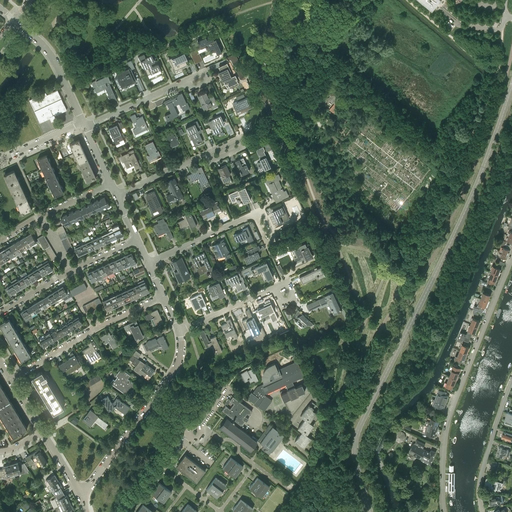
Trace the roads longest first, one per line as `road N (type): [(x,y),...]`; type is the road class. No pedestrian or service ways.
road 1 (tertiary): [(373,511),(355,464),(358,429),(449,246),(511,85)]
road 2 (residential): [(443,511),(448,421),(511,259)]
road 3 (residential): [(9,378),(163,295)]
road 4 (residential): [(0,311),(137,239)]
road 5 (residential): [(481,511),(478,480),(511,381)]
road 6 (residential): [(84,123),(47,49),(13,19)]
road 7 (residential): [(0,239),(111,184)]
